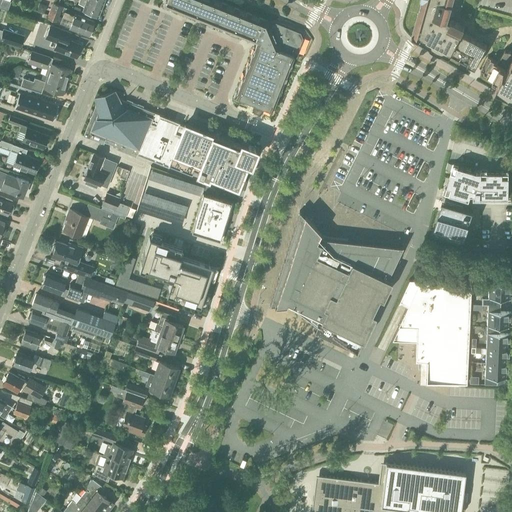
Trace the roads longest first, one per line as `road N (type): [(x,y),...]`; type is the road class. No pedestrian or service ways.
road 1 (residential): [(0,311),(96,65),(294,143)]
road 2 (tertiary): [(181,451),(294,143)]
road 3 (secondary): [(511,119),(379,49)]
